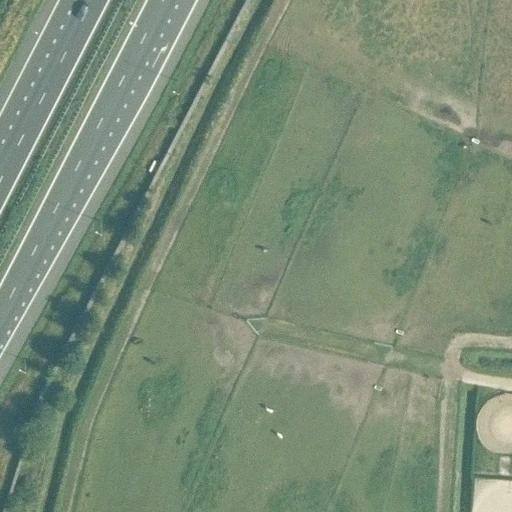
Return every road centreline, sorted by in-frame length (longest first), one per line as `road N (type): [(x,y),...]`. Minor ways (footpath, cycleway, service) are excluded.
road 1 (motorway): [(0,317),(162,0)]
road 2 (motorway): [(92,0),(0,182)]
